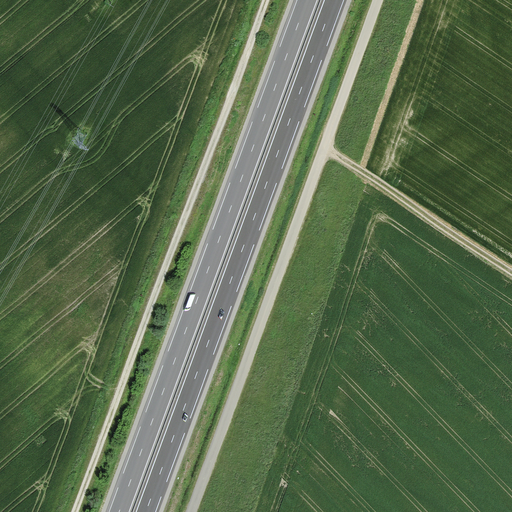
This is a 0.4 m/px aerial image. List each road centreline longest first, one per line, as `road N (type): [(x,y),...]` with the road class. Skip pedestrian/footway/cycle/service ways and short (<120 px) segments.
road 1 (track): [(267,0),(76,511)]
road 2 (trunk): [(149,511),(338,0)]
road 3 (trunk): [(305,0),(117,511)]
road 4 (unclassified): [(379,0),(191,511)]
road 5 (track): [(511,270),(365,171),(322,152)]
